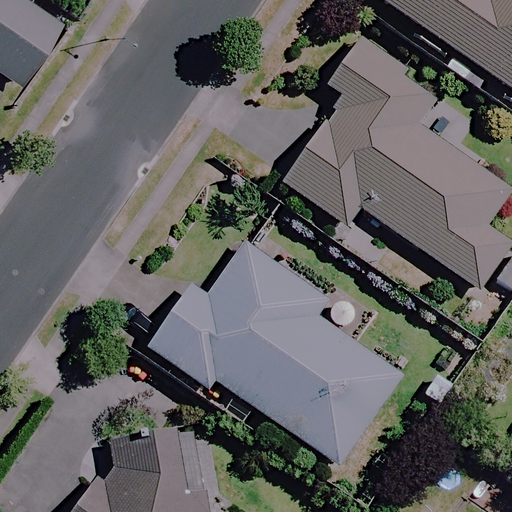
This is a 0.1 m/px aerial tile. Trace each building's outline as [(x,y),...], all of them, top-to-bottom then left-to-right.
[(56,28),(14,0),(0,0),(0,82),(14,91),(56,28)] [(511,0),(362,0),(511,101),(511,0)] [(436,100),(354,43),(319,93),(338,107),(279,192),(343,237),(356,217),(473,299),(506,251),(480,233),(505,197),(413,132),(436,100)] [(283,283),(240,253),(204,305),(187,294),(144,357),(205,399),(211,390),(335,475),(397,384),(310,324),(321,309),(283,283)] [(209,511),(202,506),(187,435),(141,444),(145,464),(123,447),(90,491),(74,511),(209,511)]
